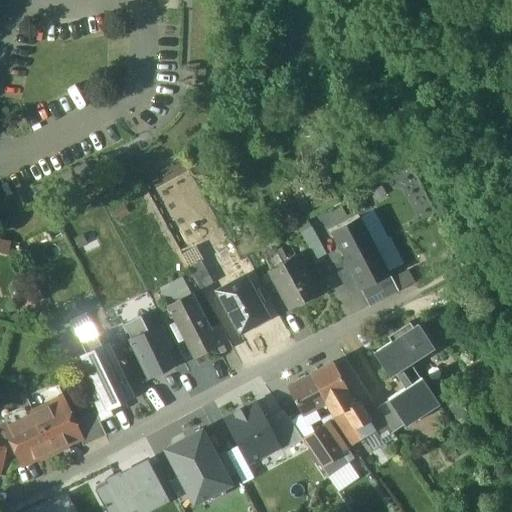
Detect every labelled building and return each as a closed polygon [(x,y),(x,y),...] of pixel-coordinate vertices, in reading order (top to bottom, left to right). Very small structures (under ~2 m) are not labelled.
[(359,217),(330,232),(346,261),(374,246),(359,217)] [(311,228),(301,233),(305,240),(315,235),(311,228)] [(315,235),(305,240),(316,260),(326,255),(315,235)] [(374,246),(346,261),(361,290),(390,275),(374,246)] [(286,262),(270,271),(290,309),(317,295),(295,255),(285,261),(286,262)] [(213,283),(201,261),(189,268),(201,290),(213,283)] [(406,273),(392,280),(398,292),(412,284),(406,273)] [(390,275),(361,290),(363,295),(392,280),(390,275)] [(245,277),(216,292),(240,335),(268,319),(258,299),(253,291),(245,277)] [(179,279),(163,289),(168,299),(185,288),(179,279)] [(392,280),(363,295),(370,307),(398,292),(392,280)] [(258,289),(253,291),(258,299),(262,297),(258,289)] [(210,331),(192,296),(169,307),(195,357),(216,346),(218,346),(210,331)] [(404,389),(388,400),(388,401),(404,425),(405,427),(439,405),(421,378),(420,379),(410,364),(433,349),(418,325),(413,328),(410,323),(388,337),(391,343),(374,354),(389,378),(395,374),(404,389)] [(232,347),(220,326),(210,331),(218,346),(216,346),(220,353),(232,347)] [(156,329),(130,342),(149,378),(175,364),(156,329)] [(82,344),(87,355),(102,348),(97,337),(82,344)] [(123,402),(131,398),(107,346),(102,348),(87,355),(84,357),(97,386),(107,409),(123,402)] [(331,364),(310,375),(328,410),(336,407),(332,400),(344,394),(346,393),(331,364)] [(310,375),(286,388),(301,416),(303,415),(309,412),(313,419),(321,414),(328,410),(310,375)] [(107,409),(97,386),(85,391),(99,420),(110,415),(107,409)] [(353,407),(344,394),(332,400),(336,407),(328,410),(334,418),(344,413),(354,409),(353,407)] [(62,398),(33,412),(52,452),(80,439),(81,438),(73,422),(62,398)] [(254,401),(222,419),(248,465),(279,447),(264,419),(254,401)] [(404,425),(388,401),(378,408),(394,433),(404,425)] [(123,402),(107,409),(110,415),(125,408),(123,402)] [(362,411),(358,404),(353,407),(354,409),(344,413),(347,418),(360,437),(362,440),(375,432),(362,411)] [(391,435),(372,404),(362,411),(375,432),(381,441),(391,435)] [(282,409),(264,419),(279,447),(281,450),(302,438),(282,409)] [(33,412),(4,425),(23,465),(52,452),(33,412)] [(309,412),(303,415),(308,424),(322,416),(321,414),(313,419),(309,412)] [(95,413),(83,418),(93,440),(105,434),(95,413)] [(344,413),(334,418),(337,423),(347,418),(344,413)] [(83,418),(73,422),(81,438),(80,439),(82,444),(93,440),(83,418)] [(347,418),(337,423),(351,443),(360,437),(347,418)] [(340,440),(328,423),(322,427),(334,444),(340,440)] [(334,444),(322,427),(303,440),(321,466),(340,453),(334,444)] [(178,477),(188,496),(191,501),(227,483),(224,477),(214,458),(199,430),(163,448),(178,477)] [(346,449),(340,440),(334,444),(340,453),(346,449)] [(350,455),(346,449),(340,453),(344,459),(350,455)] [(214,458),(224,477),(236,472),(226,452),(214,458)] [(340,453),(321,466),(327,475),(346,462),(344,459),(340,453)] [(136,511),(164,498),(149,469),(145,460),(104,481),(105,484),(94,489),(106,511),(120,511),(134,506),(136,511)] [(160,464),(149,469),(164,498),(175,493),(169,481),(160,464)] [(178,477),(169,481),(175,493),(179,501),(188,496),(178,477)]
